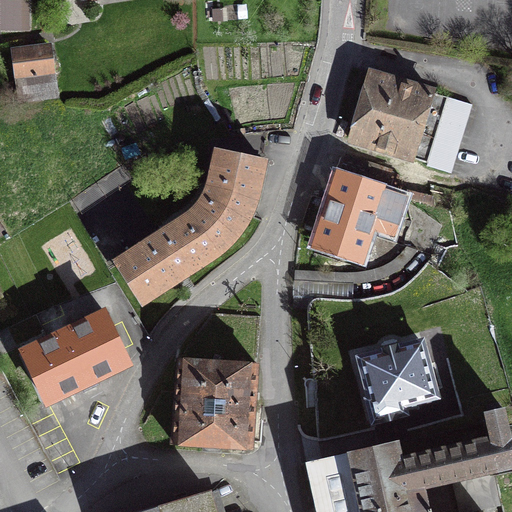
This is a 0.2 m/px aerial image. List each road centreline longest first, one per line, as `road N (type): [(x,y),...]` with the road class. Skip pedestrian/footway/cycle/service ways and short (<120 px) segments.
road 1 (residential): [(111,461),(135,383),(181,311),(257,257),(294,188)]
road 2 (residential): [(273,486),(294,188)]
road 3 (residential): [(294,188),(332,69),(341,0)]
road 4 (residential): [(111,461),(153,459),(273,486)]
